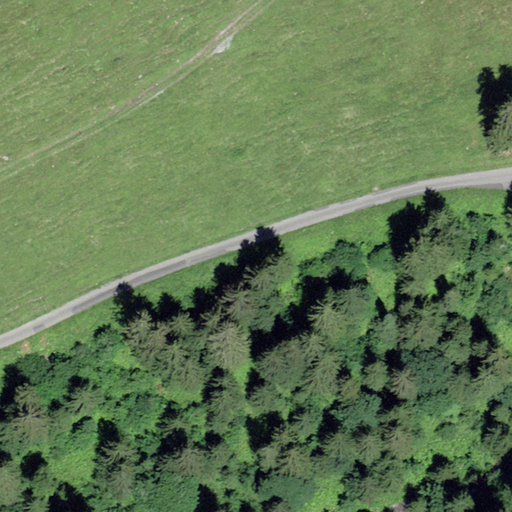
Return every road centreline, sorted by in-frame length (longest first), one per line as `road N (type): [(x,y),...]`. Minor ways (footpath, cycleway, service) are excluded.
road 1 (track): [(511,175),(435,183),(324,212),(151,272),(0,345)]
road 2 (track): [(254,0),(109,114),(0,174)]
